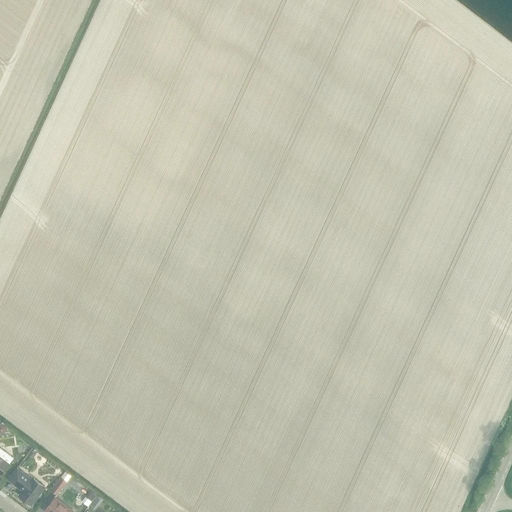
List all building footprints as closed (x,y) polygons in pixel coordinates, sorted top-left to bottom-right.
[(0,475),(9,463),(0,456),(0,475)] [(32,478),(31,479),(17,468),(8,479),(20,489),(21,488),(23,490),(19,495),(31,504),(44,487),(32,478)] [(50,490),(57,495),(67,481),(60,477),(50,490)] [(91,500),(94,496),(88,491),(85,496),(91,500)] [(73,511),(54,497),(44,511),(45,511),(73,511)]
